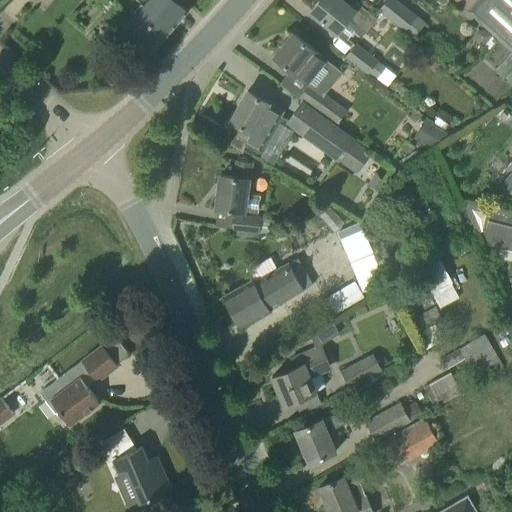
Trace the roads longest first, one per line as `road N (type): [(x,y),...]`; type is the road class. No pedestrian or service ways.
road 1 (residential): [(267,511),(160,265),(93,150)]
road 2 (tertiary): [(93,150),(241,0)]
road 3 (unclassified): [(93,150),(0,66)]
